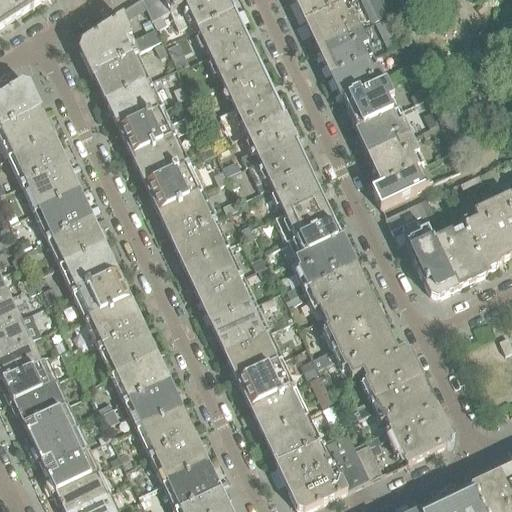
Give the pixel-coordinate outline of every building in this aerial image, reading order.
[(31,12),(23,0),(0,0),(0,3),(13,23),(31,12)] [(48,0),(23,0),(31,12),(48,0)] [(233,17),(225,0),(147,0),(141,4),(152,26),(156,34),(166,29),(162,21),(169,16),(178,35),(193,28),(196,35),(233,17)] [(342,0),(291,0),(305,28),(346,8),(342,0)] [(376,0),(365,0),(359,3),(371,29),(375,27),(386,22),(387,22),(376,0)] [(0,31),(13,23),(0,3),(0,31)] [(372,62),(346,8),(305,28),(330,82),(372,62)] [(258,70),(233,17),(196,35),(221,88),(258,70)] [(387,22),(386,22),(375,27),(382,42),(386,40),(392,53),(393,54),(400,50),(387,22)] [(140,59),(122,23),(82,49),(79,57),(92,84),(94,83),(105,108),(149,87),(136,60),(140,59)] [(397,117),(389,99),(394,96),(390,87),(385,89),(372,62),(330,82),(356,136),(397,117)] [(391,87),(414,77),(410,69),(387,79),(391,87)] [(283,122),(268,91),(258,70),(221,88),(246,140),(283,122)] [(175,142),(149,88),(149,87),(105,108),(131,163),(175,142)] [(204,96),(201,87),(184,95),(188,103),(204,96)] [(42,119),(29,90),(21,88),(0,101),(0,146),(8,164),(53,143),(41,119),(42,119)] [(186,103),(181,92),(171,96),(175,108),(186,103)] [(426,104),(422,95),(410,101),(414,109),(425,105),(426,104)] [(216,123),(212,115),(201,120),(205,128),(215,123),(216,123)] [(423,170),(410,144),(410,143),(397,117),(356,136),(382,190),(423,170)] [(308,175),(293,144),(283,122),(246,140),(258,166),(248,172),(260,198),(271,193),(308,175)] [(205,136),(218,129),(215,123),(205,128),(202,129),(205,136)] [(425,144),(440,136),(437,129),(437,130),(422,136),(421,137),(425,144)] [(202,199),(175,143),(175,142),(131,163),(158,220),(202,199)] [(78,197),(64,167),(53,143),(8,164),(33,218),(78,197)] [(215,160),(213,156),(211,151),(199,157),(203,165),(215,160)] [(241,175),(235,163),(220,170),(226,182),(234,179),(241,175)] [(380,214),(432,189),(431,188),(423,170),(382,190),(371,195),(380,214)] [(500,185),(494,173),(480,180),(484,189),(487,187),(489,191),(500,185)] [(332,227),(318,196),(308,175),(271,193),(295,245),(332,227)] [(227,188),(222,176),(213,181),(218,192),(227,188)] [(244,205),(238,192),(240,191),(234,179),(226,182),(238,208),(244,205)] [(480,185),(482,185),(479,179),(459,189),(462,195),(480,185)] [(104,252),(78,197),(33,218),(60,273),(104,252)] [(228,255),(202,199),(158,220),(184,275),(228,255)] [(511,201),(492,211),(461,225),(464,231),(485,277),(496,272),(498,267),(511,260),(511,201)] [(437,228),(426,204),(414,209),(419,220),(425,234),(437,228)] [(419,220),(414,209),(384,224),(389,234),(419,220)] [(295,265),(327,250),(341,244),(332,227),(295,245),(287,249),(295,265)] [(254,243),(250,235),(248,231),(240,234),(246,247),(254,243)] [(487,280),(485,277),(464,231),(433,246),(428,235),(426,236),(418,240),(419,244),(406,250),(430,304),(438,304),(451,298),(451,299),(460,294),(459,294),(474,287),(474,286),(487,280)] [(30,249),(25,238),(15,243),(21,257),(35,251),(34,247),(30,249)] [(368,303),(341,244),(327,250),(295,265),(294,266),(298,274),(294,276),(314,318),(319,315),(323,324),(368,303)] [(0,253),(9,249),(7,245),(2,247),(1,245),(0,245),(0,253)] [(273,255),(270,248),(260,252),(263,260),(273,255)] [(130,306),(104,252),(60,273),(85,327),(130,306)] [(39,262),(34,253),(24,258),(28,267),(39,262)] [(241,283),(229,256),(228,255),(184,275),(211,331),(254,311),(241,283)] [(26,266),(23,259),(13,264),(16,271),(26,266)] [(268,270),(264,261),(251,268),(255,276),(257,276),(267,271),(268,270)] [(270,279),(267,271),(257,276),(260,283),(270,279)] [(36,289),(32,281),(24,285),(28,293),(36,289)] [(0,307),(10,302),(0,282),(0,307)] [(51,288),(40,292),(49,310),(59,305),(55,298),(52,292),(51,288)] [(38,296),(36,290),(27,295),(29,300),(38,296)] [(288,312),(302,305),(299,299),(291,303),(285,306),(288,312)] [(0,333),(20,324),(10,302),(0,307),(0,333)] [(387,343),(368,303),(323,324),(327,334),(322,336),(327,346),(332,355),(312,365),(321,384),(328,381),(324,372),(337,366),(342,376),(346,374),(351,382),(361,377),(362,378),(396,361),(387,343)] [(155,360),(130,306),(85,327),(110,381),(155,360)] [(281,367),(259,321),(254,311),(211,331),(237,388),(281,367)] [(30,346),(36,343),(30,329),(33,328),(29,320),(20,324),(0,333),(0,361),(31,347),(30,346)] [(511,355),(505,343),(502,344),(500,345),(498,346),(497,346),(500,354),(503,359),(511,355)] [(306,354),(302,344),(296,347),(294,352),(297,358),(306,354)] [(41,369),(31,347),(0,361),(0,387),(2,386),(2,387),(41,369)] [(84,361),(80,352),(70,356),(75,365),(84,361)] [(79,377),(69,355),(60,359),(71,381),(79,377)] [(434,414),(421,385),(409,361),(408,361),(402,359),(402,358),(396,361),(362,378),(365,386),(360,388),(369,407),(365,409),(364,408),(355,412),(359,422),(369,417),(371,412),(379,428),(384,426),(389,436),(434,414)] [(91,370),(86,360),(84,361),(75,365),(80,375),(91,370)] [(181,414),(155,360),(110,381),(136,435),(181,414)] [(9,411),(54,389),(44,367),(41,369),(2,387),(7,396),(3,398),(9,411)] [(309,387),(318,383),(315,375),(290,386),(281,367),(237,388),(263,443),(307,422),(294,394),(309,387)] [(318,383),(309,387),(321,415),(333,410),(330,404),(325,394),(320,382),(318,383)] [(65,412),(54,389),(9,411),(14,422),(18,421),(23,432),(65,412)] [(75,434),(65,412),(23,432),(28,441),(24,443),(30,455),(75,434)] [(206,469),(181,414),(136,435),(162,490),(206,469)] [(448,444),(434,414),(389,436),(386,438),(379,441),(353,453),(370,487),(382,481),(373,462),(381,458),(378,450),(383,447),(385,446),(388,442),(396,461),(402,459),(407,470),(446,451),(445,450),(447,445),(448,444)] [(117,422),(114,415),(101,420),(105,428),(117,422)] [(320,450),(307,422),(263,443),(274,466),(273,467),(294,511),(316,511),(370,487),(353,453),(346,438),(320,450)] [(87,457),(75,434),(30,455),(36,467),(39,465),(44,477),(87,457)] [(111,444),(109,438),(98,442),(101,449),(111,444)] [(97,479),(96,478),(87,457),(44,477),(49,486),(45,488),(51,501),(97,479)] [(132,470),(127,458),(119,461),(125,474),(132,470)] [(142,475),(138,468),(125,475),(129,481),(142,475)] [(228,511),(219,492),(217,492),(206,469),(162,490),(172,511),(228,511)] [(511,511),(511,473),(471,492),(480,511),(511,511)] [(85,511),(108,502),(97,479),(51,501),(57,511),(60,510),(61,511),(85,511)] [(480,511),(471,492),(461,497),(459,500),(433,511),(480,511)] [(112,511),(108,502),(85,511),(112,511)]
